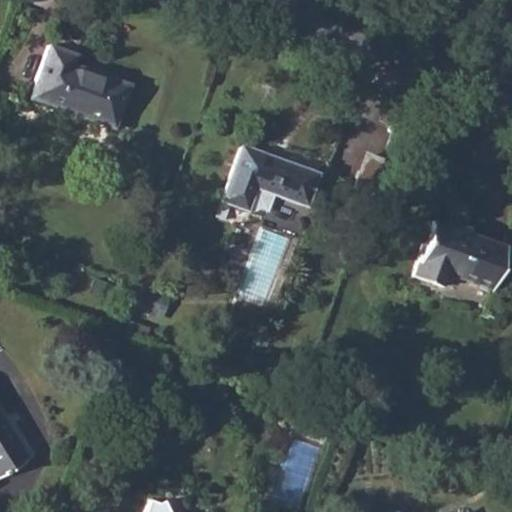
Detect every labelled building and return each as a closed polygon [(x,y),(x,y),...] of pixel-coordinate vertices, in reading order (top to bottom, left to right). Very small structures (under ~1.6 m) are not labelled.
[(46,46),(28,97),(110,127),(125,85),(68,63),(71,54),(46,46)] [(237,147),(218,201),(243,210),(251,187),(302,206),(313,174),(237,147)] [(428,222),(410,277),(438,286),(442,274),(487,290),(501,247),(464,234),(465,229),(444,222),(443,226),(428,222)] [(142,361),(129,392),(159,404),(172,372),(142,361)] [(0,473),(24,457),(0,418),(0,473)] [(145,500),(141,511),(164,511),(161,502),(155,503),(145,500)]
